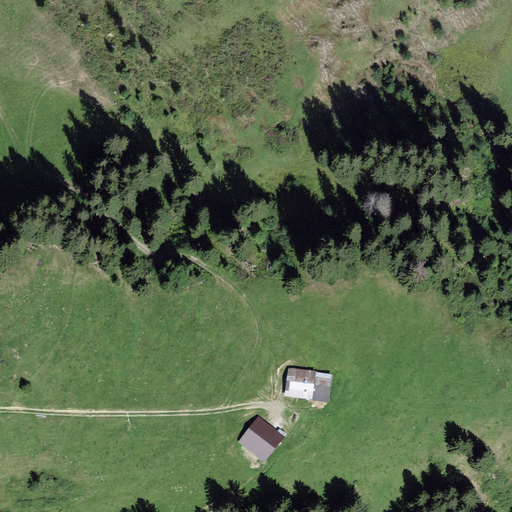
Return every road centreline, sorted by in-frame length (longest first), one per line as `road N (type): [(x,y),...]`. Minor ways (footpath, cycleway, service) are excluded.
road 1 (track): [(287,425),(257,406),(132,417),(0,412)]
road 2 (track): [(287,425),(295,440),(263,477),(208,511)]
